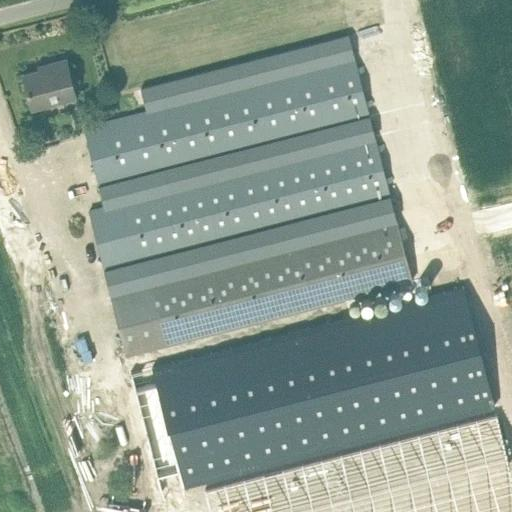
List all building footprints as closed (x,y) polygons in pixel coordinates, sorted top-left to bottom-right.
[(147,111),(355,58),(349,33),(141,86),(147,111)] [(370,116),(360,77),(355,58),(147,111),(84,127),(99,186),(370,116)] [(75,97),(71,79),(66,59),(50,63),(51,67),(23,74),(28,94),(32,108),(75,97)] [(104,208),(375,140),(370,116),(99,186),(104,208)] [(389,197),(375,140),(104,208),(90,212),(105,269),(389,197)] [(110,291),(394,218),(389,197),(105,269),(110,291)] [(110,291),(127,356),(413,282),(396,217),(394,218),(110,291)]
